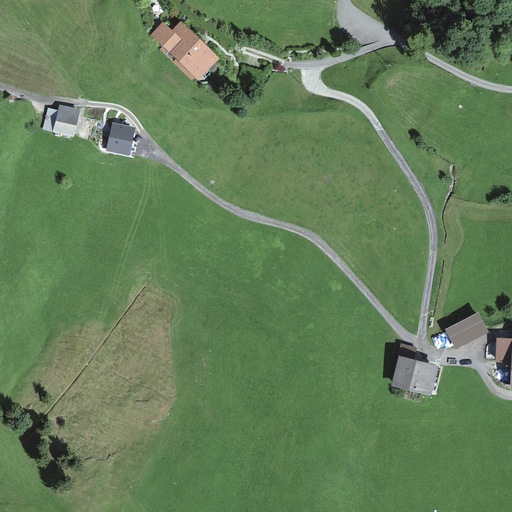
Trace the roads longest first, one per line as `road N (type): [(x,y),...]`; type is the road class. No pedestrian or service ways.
road 1 (track): [(421,342),(398,331),(324,244),(229,208),(158,155),(126,111),(0,86)]
road 2 (unclassified): [(389,35),(467,77),(511,89)]
road 3 (track): [(6,0),(84,103)]
